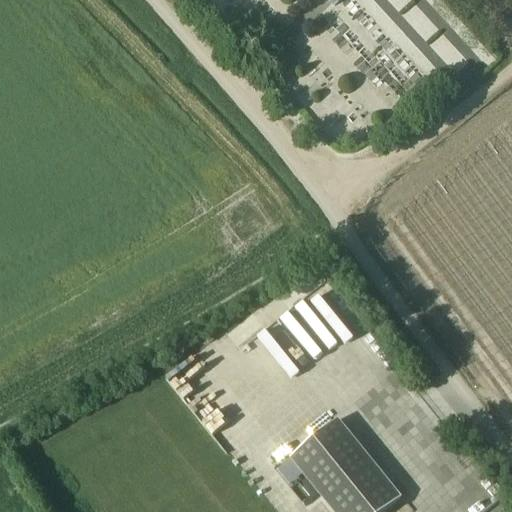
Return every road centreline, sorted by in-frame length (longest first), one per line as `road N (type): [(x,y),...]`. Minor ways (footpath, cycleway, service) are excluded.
road 1 (unclassified): [(511,457),(339,225),(153,0)]
road 2 (track): [(339,225),(358,194),(511,71)]
